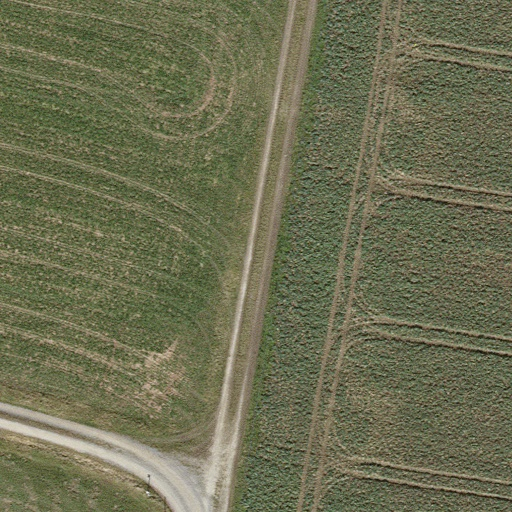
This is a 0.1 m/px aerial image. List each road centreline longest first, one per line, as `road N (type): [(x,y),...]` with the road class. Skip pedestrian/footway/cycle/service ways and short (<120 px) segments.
road 1 (track): [(214,511),(308,0)]
road 2 (track): [(0,416),(164,472),(197,511)]
